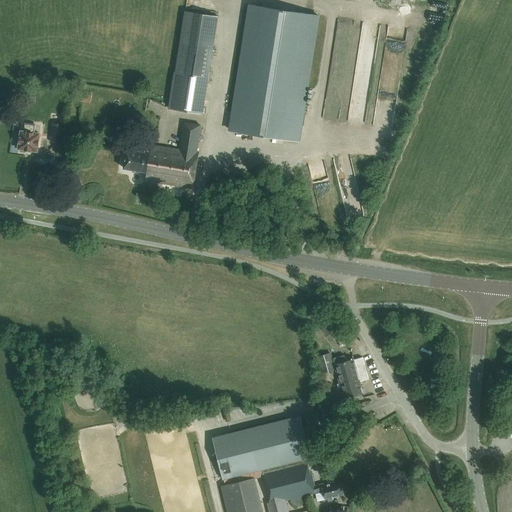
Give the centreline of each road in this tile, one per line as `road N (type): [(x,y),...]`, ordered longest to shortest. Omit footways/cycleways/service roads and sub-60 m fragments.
road 1 (secondary): [(350,268),(0,200)]
road 2 (residential): [(472,449),(437,444),(421,431),(359,322),(350,268)]
road 3 (secondary): [(472,449),(483,288)]
road 4 (secondary): [(483,288),(350,268)]
